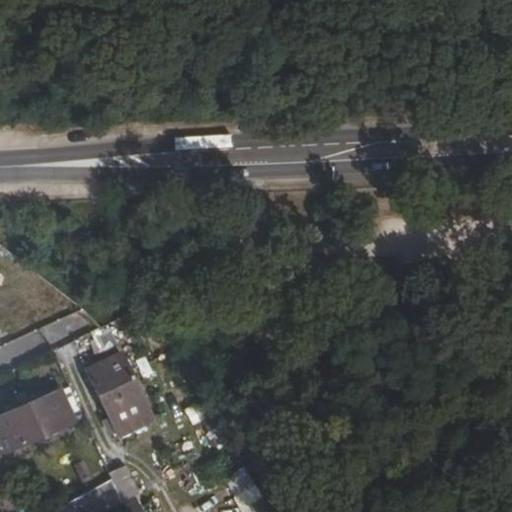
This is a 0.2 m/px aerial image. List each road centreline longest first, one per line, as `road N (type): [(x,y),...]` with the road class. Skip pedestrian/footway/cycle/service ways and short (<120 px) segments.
road 1 (tertiary): [(0,167),(511,144)]
road 2 (track): [(472,511),(431,368),(400,329),(365,295),(266,276)]
road 3 (track): [(316,511),(268,319),(266,276),(277,235)]
